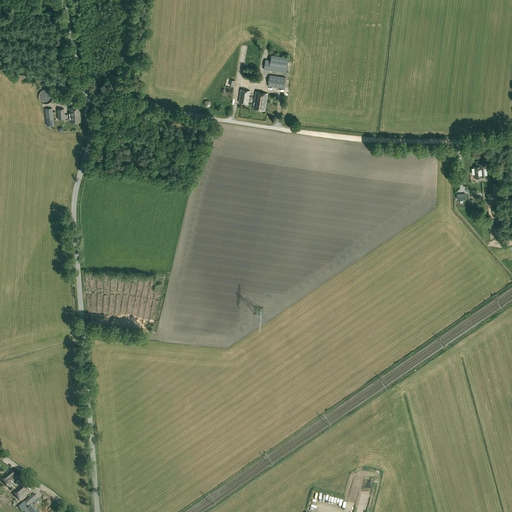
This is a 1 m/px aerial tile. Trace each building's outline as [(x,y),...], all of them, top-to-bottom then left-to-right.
[(264,69),(286,73),(288,58),(272,55),(271,60),(266,60),(264,69)] [(284,88),(285,77),(270,75),(268,86),(284,88)] [(60,80),(59,89),(71,89),(72,81),(60,80)] [(248,103),(250,91),(241,89),(239,102),(248,103)] [(253,108),(259,109),(265,110),(268,93),(256,92),(253,108)] [(81,122),(79,107),(68,108),(70,123),(81,122)] [(54,125),(52,108),(45,109),(47,126),(54,125)] [(482,177),(488,176),(487,171),(486,163),(479,164),(479,166),(474,167),(475,178),(476,178),(475,179),(476,180),(477,180),(481,180),(482,179),(482,178),(482,177)] [(0,478),(8,488),(18,479),(10,470),(6,474),(5,474),(0,478)] [(28,494),(21,486),(12,493),(20,501),(28,494)] [(34,494),(24,502),(28,507),(38,499),(34,494)]
